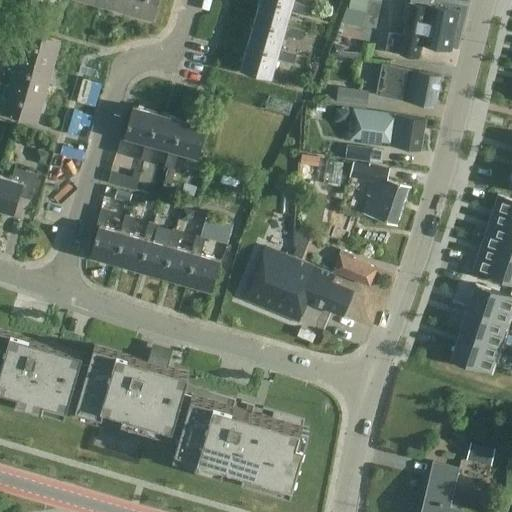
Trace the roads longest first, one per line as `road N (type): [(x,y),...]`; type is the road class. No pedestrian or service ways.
road 1 (residential): [(369,386),(449,146),(485,0)]
road 2 (residential): [(59,292),(114,90),(129,69),(170,60),(193,0)]
road 3 (residential): [(369,386),(59,292)]
road 4 (residential): [(344,511),(369,386)]
